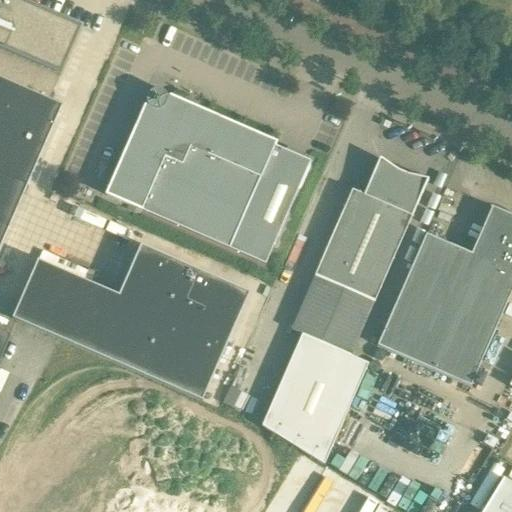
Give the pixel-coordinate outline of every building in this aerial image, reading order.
[(0,0),(0,246),(61,107),(49,101),(59,77),(60,77),(81,28),(16,0),(0,0)] [(144,106),(105,196),(265,266),(310,163),(275,147),(277,143),(170,97),(169,98),(167,97),(166,96),(166,95),(165,94),(163,92),(162,92),(160,91),(158,90),(157,90),(155,90),(154,91),(152,91),(150,93),(149,94),(148,95),(147,96),(146,99),(146,100),(145,101),(146,103),(146,104),(146,105),(145,107),(144,106)] [(301,335),(261,427),(328,457),(368,364),(351,357),(412,218),(427,182),(428,182),(428,180),(406,175),(398,171),(379,159),(378,160),(379,160),(363,196),(352,191),(291,331),(301,335)] [(425,235),(377,347),(470,388),(511,292),(511,217),(492,208),(471,255),(425,235)] [(117,242),(114,250),(134,258),(138,250),(117,242)] [(37,262),(12,320),(201,402),(249,294),(140,246),(118,297),(37,262)] [(0,360),(10,337),(0,332),(0,360)] [(511,386),(498,412),(511,419),(511,386)] [(511,511),(511,484),(503,479),(482,511),(511,511)]
